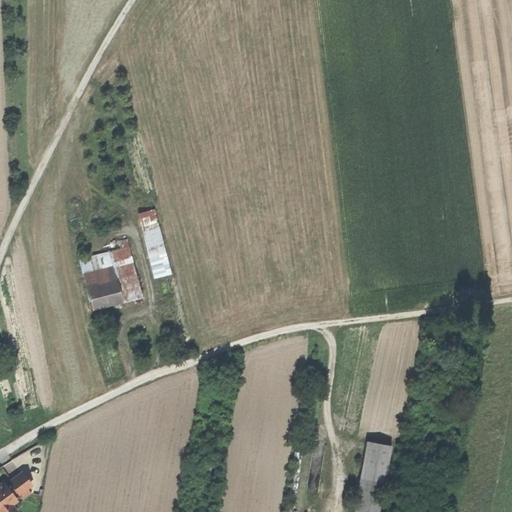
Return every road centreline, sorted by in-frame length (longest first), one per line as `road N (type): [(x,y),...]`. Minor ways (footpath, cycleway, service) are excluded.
road 1 (track): [(0,455),(52,423),(241,342),(303,325),(511,300)]
road 2 (track): [(132,0),(82,84),(0,259)]
